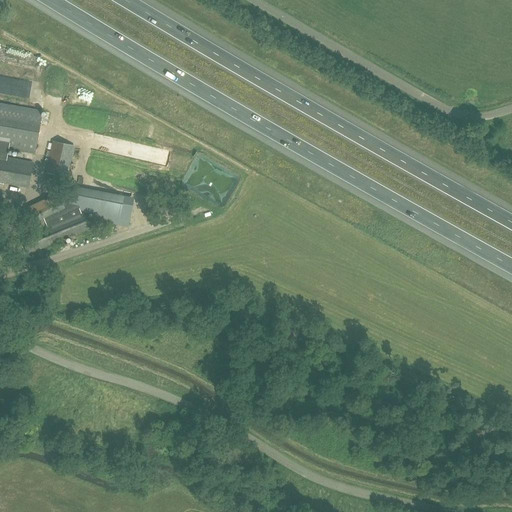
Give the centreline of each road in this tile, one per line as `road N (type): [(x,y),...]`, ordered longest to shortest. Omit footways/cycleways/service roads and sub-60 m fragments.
road 1 (motorway): [(52,0),(511,265)]
road 2 (unclassified): [(437,511),(308,475),(172,398),(0,334)]
road 3 (motorway): [(511,223),(124,0)]
road 4 (unclassified): [(511,110),(450,112),(252,0)]
